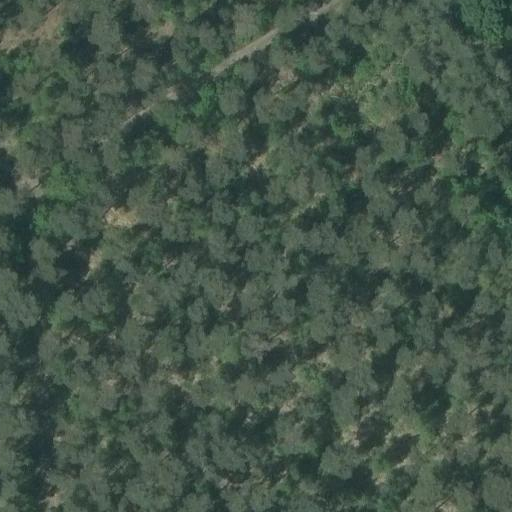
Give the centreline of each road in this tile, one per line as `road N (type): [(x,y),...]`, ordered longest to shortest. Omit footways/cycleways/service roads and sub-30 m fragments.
road 1 (track): [(312,7),(24,196)]
road 2 (track): [(24,196),(47,511)]
road 3 (track): [(312,7),(511,206)]
